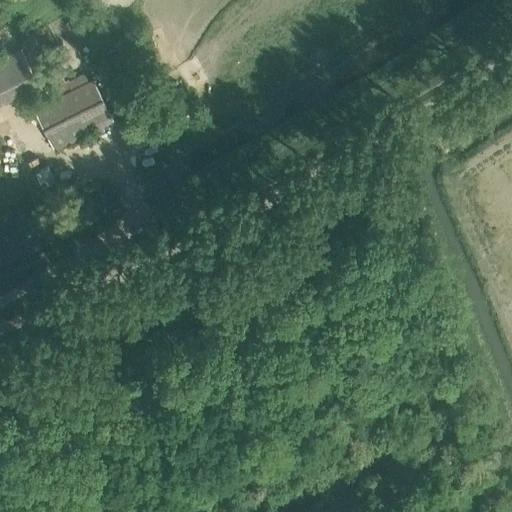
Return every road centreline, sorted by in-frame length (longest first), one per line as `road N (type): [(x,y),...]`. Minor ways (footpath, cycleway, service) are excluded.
road 1 (unclassified): [(0,330),(265,204),(511,56)]
road 2 (track): [(81,293),(177,276),(261,249),(279,255),(317,330),(337,349),(403,379)]
